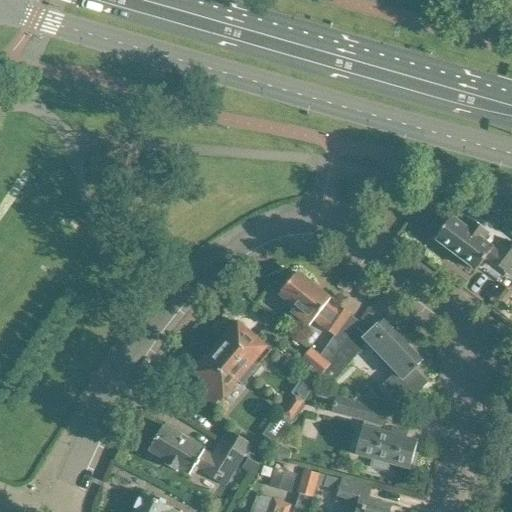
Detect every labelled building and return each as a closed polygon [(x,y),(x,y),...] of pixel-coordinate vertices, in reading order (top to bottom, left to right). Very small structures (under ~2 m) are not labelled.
[(440,218),(432,229),(439,234),(435,240),(476,271),(486,258),(486,257),(491,261),(491,262),(505,273),(511,263),(511,244),(507,241),(498,253),(492,249),(481,240),(487,233),(486,232),(473,222),(467,229),(451,218),(447,223),(440,218)] [(285,289),(280,296),(294,307),(291,312),(309,326),(314,320),(345,343),(356,327),(355,327),(358,323),(348,317),(350,315),(297,274),(292,280),(290,279),(283,288),(285,289)] [(365,335),(356,327),(345,343),(330,365),(322,376),(332,383),(366,344),(374,351),(372,353),(396,378),(387,387),(405,406),(431,381),(417,367),(423,361),(384,320),(379,325),(377,324),(365,335)] [(227,337),(220,345),(247,368),(253,361),(258,365),(270,351),(235,322),(224,335),(227,337)] [(247,368),(220,345),(207,360),(204,358),(193,371),(209,384),(200,393),(214,405),(218,401),(219,402),(247,368)] [(302,360),(313,368),(303,380),(313,390),(322,376),(330,365),(312,349),(302,360)] [(298,410),(303,403),(305,401),(295,394),(289,404),(298,410)] [(292,419),(298,410),(289,404),(281,414),(291,421),(292,419)] [(357,404),(353,418),(365,421),(364,427),(363,427),(355,455),(373,460),(371,468),(387,472),(389,464),(410,469),(418,442),(407,439),(408,433),(391,429),(390,433),(381,430),(380,433),(370,430),(371,424),(372,424),(376,409),(357,404)] [(226,486),(244,456),(220,442),(212,455),(163,426),(148,451),(165,461),(164,463),(178,472),(179,470),(189,476),(194,468),(226,486)] [(227,430),(220,442),(244,456),(251,445),(227,430)] [(274,468),(269,487),(292,493),(297,474),(274,468)] [(313,498),(316,485),(320,474),(304,470),(297,493),(300,494),(293,511),(305,511),(310,497),(313,498)] [(342,479),(320,474),(316,485),(338,491),(335,504),(356,510),(355,511),(388,511),(391,504),(369,498),(372,486),(342,478),(342,479)] [(211,511),(210,511),(179,511),(143,494),(133,511),(211,511)] [(288,511),(291,505),(274,499),(269,511),(288,511)]
